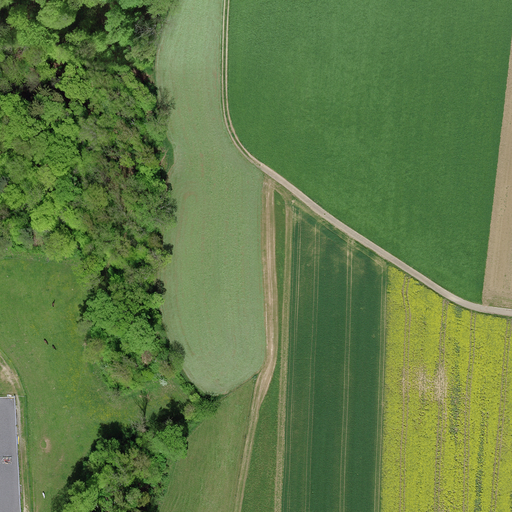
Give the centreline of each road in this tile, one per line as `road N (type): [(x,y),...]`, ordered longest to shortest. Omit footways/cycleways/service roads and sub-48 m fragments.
road 1 (track): [(511,314),(459,302),(243,150),(226,114),(228,0)]
road 2 (track): [(25,511),(22,403),(0,359)]
